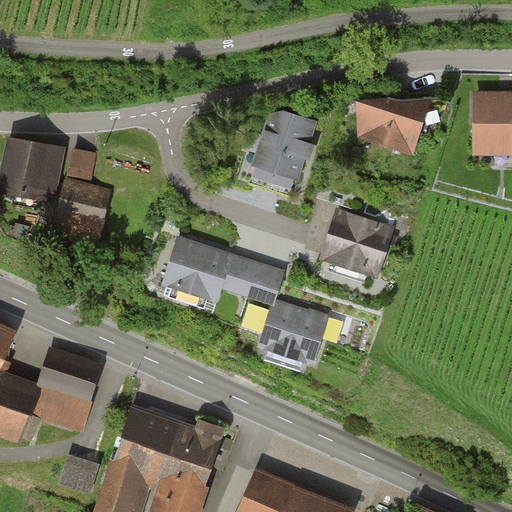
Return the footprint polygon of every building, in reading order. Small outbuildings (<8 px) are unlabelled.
[(371,86),(357,137),(416,152),(429,101),(371,86)] [(511,90),(473,90),(473,151),(511,150),(511,90)] [(298,177),(317,116),(269,102),(251,163),(298,177)] [(18,134),(9,186),(65,196),(75,144),(18,134)] [(95,179),(99,153),(81,151),(77,176),(95,179)] [(74,179),(65,219),(112,230),(121,189),(74,179)] [(389,225),(335,209),(318,263),(372,280),(389,225)] [(280,267),(174,234),(158,285),(212,301),(218,282),(271,299),(280,267)] [(269,299),(255,344),(310,361),(324,316),(269,299)] [(0,380),(3,381),(25,328),(0,316),(0,380)] [(107,364),(57,348),(46,383),(11,372),(3,395),(0,393),(0,432),(31,442),(39,419),(84,434),(107,364)] [(195,511),(222,433),(131,403),(94,511),(141,511),(144,511),(195,511)] [(94,489),(103,457),(71,448),(62,480),(94,489)] [(351,511),(352,508),(254,470),(237,511),(351,511)]
